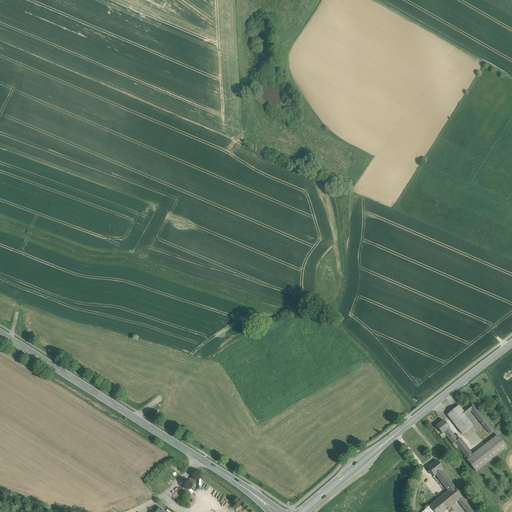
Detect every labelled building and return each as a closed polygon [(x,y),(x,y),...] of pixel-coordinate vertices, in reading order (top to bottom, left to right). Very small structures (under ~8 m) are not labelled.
[(462,411),(461,412),(465,417),(471,413),(476,408),(473,404),(462,411)] [(445,415),(461,436),(473,427),(465,417),(461,412),(462,411),(458,405),(445,415)] [(476,408),(471,413),(489,435),(494,431),(476,408)] [(450,428),(444,421),(436,426),(442,434),(444,432),(449,429),(450,428)] [(458,440),(449,429),(444,432),(453,444),(455,443),(458,440)] [(467,459),(467,460),(476,472),(507,448),(497,436),(473,455),(467,459)] [(458,440),(455,443),(458,447),(467,459),(473,455),(460,438),(458,440)] [(454,487),(455,486),(443,469),(444,468),(437,458),(426,466),(432,476),(436,473),(449,490),(454,487)] [(209,499),(217,488),(215,487),(207,498),(209,499)] [(449,490),(437,500),(443,507),(446,511),(457,501),(462,498),(454,487),(449,490)] [(229,500),(223,498),(224,494),(221,493),(219,498),(223,499),(222,504),(228,505),(229,500)] [(473,511),(462,498),(457,501),(465,511),(473,511)] [(437,500),(430,506),(434,511),(436,511),(443,507),(437,500)]
